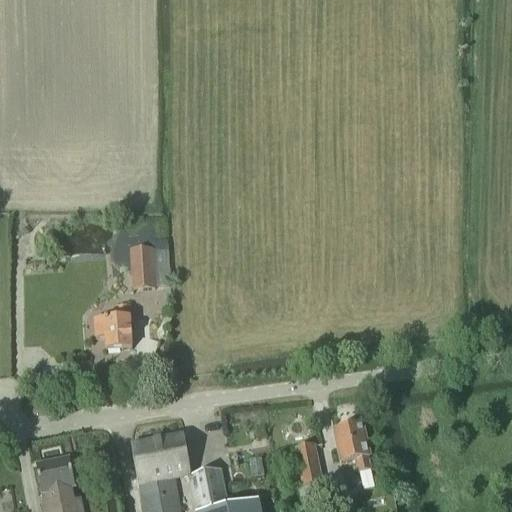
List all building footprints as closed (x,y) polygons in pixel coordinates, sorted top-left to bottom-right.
[(134,294),(156,292),(154,254),(132,256),(134,294)] [(118,322),(95,323),(96,342),(106,342),(107,353),(133,352),(130,310),(117,311),(118,322)] [(359,476),(371,473),(368,461),(370,460),(363,426),(335,432),(342,466),(356,463),(359,476)] [(165,484),(175,482),(191,479),(183,438),(167,441),(171,464),(162,466),(165,484)] [(171,464),(167,441),(132,448),(143,511),(180,511),(175,482),(165,484),(162,466),(171,464)] [(316,488),(323,486),(315,447),(295,451),(303,491),(299,491),(303,511),(307,511),(321,509),(316,488)] [(43,509),(43,511),(83,511),(81,501),(75,502),(72,491),(76,490),(70,461),(37,468),(43,497),(47,496),(49,508),(43,509)] [(260,511),(258,504),(228,511),(221,474),(189,481),(194,511),(260,511)]
